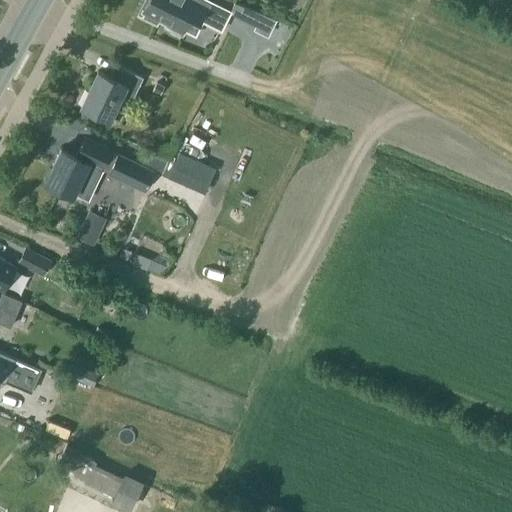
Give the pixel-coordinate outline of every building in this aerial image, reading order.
[(168,22),(167,25),(182,33),(188,19),(197,24),(200,18),(221,29),(230,12),(231,10),(210,0),(148,0),(144,10),(146,11),(144,16),(156,23),(159,17),(168,22)] [(235,1),(231,10),(230,12),(256,25),(262,12),(235,1)] [(113,77),(98,70),(82,104),(110,118),(121,94),(132,99),(143,76),(119,65),(113,77)] [(76,155),(61,148),(45,181),(73,194),(74,192),(88,198),(101,169),(145,190),(154,170),(85,137),(76,155)] [(101,228),(84,221),(78,236),(95,244),(101,228)] [(18,262),(44,275),(52,259),(26,246),(18,262)] [(0,256),(0,285),(5,288),(17,266),(0,256)] [(64,273),(59,282),(71,289),(76,280),(64,273)] [(0,320),(10,325),(21,300),(2,291),(0,295),(0,320)] [(0,378),(4,380),(4,381),(30,393),(41,368),(14,356),(15,355),(0,348),(0,378)] [(74,363),(68,376),(93,386),(98,373),(74,363)] [(130,510),(144,480),(125,472),(124,474),(96,460),(97,459),(85,453),(67,444),(57,463),(76,472),(74,476),(84,481),(113,495),(111,501),(130,510)]
